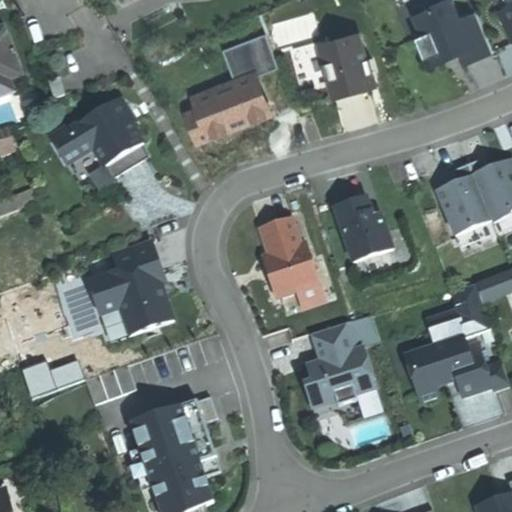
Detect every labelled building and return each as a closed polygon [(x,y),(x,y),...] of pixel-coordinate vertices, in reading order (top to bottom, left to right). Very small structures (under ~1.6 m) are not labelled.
[(452,0),(414,16),(422,36),(416,38),(425,60),(431,57),(434,65),(453,57),(461,54),(465,64),(493,53),(476,13),(460,20),(452,0)] [(511,0),(508,0),(511,5),(499,11),(511,39),(511,0)] [(0,83),(7,81),(20,76),(3,29),(0,29),(0,83)] [(359,33),(319,44),(334,99),(354,94),(360,92),(360,91),(368,89),(365,77),(374,74),(375,74),(371,58),(366,59),(359,33)] [(223,50),(235,83),(196,99),(203,117),(192,121),(199,141),(239,125),(270,113),(255,76),(278,67),(264,34),(223,50)] [(377,86),(374,74),(365,77),(368,89),(377,86)] [(58,79),(48,82),(54,99),(63,96),(58,79)] [(11,92),(7,81),(0,83),(0,95),(9,93),(11,92)] [(120,100),(52,143),(66,166),(93,149),(105,168),(140,146),(143,144),(125,116),(129,114),(120,100)] [(0,140),(0,153),(1,157),(16,151),(11,136),(0,140)] [(147,157),(140,146),(105,168),(112,179),(133,166),(147,157)] [(112,179),(105,168),(93,149),(66,166),(78,184),(90,177),(100,193),(115,184),(112,179)] [(484,159),(468,166),(492,222),(493,224),(510,217),(509,215),(511,213),(511,160),(497,166),(498,169),(490,172),(489,170),(484,159)] [(456,236),(492,222),(468,166),(452,173),(458,187),(438,194),(456,236)] [(48,184),(14,196),(19,210),(27,207),(53,198),(48,184)] [(14,196),(0,200),(0,216),(19,210),(14,196)] [(352,203),(335,209),(353,264),(393,250),(381,215),(373,218),(366,198),(352,203)] [(291,219),(260,229),(270,256),(263,259),(276,298),(319,284),(306,244),(300,246),(291,219)] [(151,240),(113,254),(120,274),(89,284),(100,316),(121,309),(131,337),(173,322),(161,286),(157,276),(163,274),(151,240)] [(164,279),(163,274),(157,276),(161,286),(166,284),(164,279)] [(110,344),(131,337),(121,309),(100,316),(110,344)] [(349,323),(313,334),(321,363),(316,364),(318,369),(308,372),(310,379),(312,384),(305,386),(312,409),(337,402),(339,408),(358,402),(356,396),(375,390),(363,350),(358,351),(349,323)] [(405,357),(420,403),(440,396),(435,384),(448,380),(455,377),(462,397),(492,387),(477,343),(466,346),(464,338),(405,357)] [(210,399),(133,425),(161,511),(193,511),(212,502),(204,479),(220,473),(215,457),(207,460),(203,450),(211,448),(204,424),(217,420),(210,399)] [(215,457),(211,448),(203,450),(207,460),(215,457)] [(511,496),(497,502),(478,509),(478,511),(511,511),(511,482),(510,484),(511,490),(511,496)] [(8,511),(3,491),(0,492),(0,511),(8,511)]
